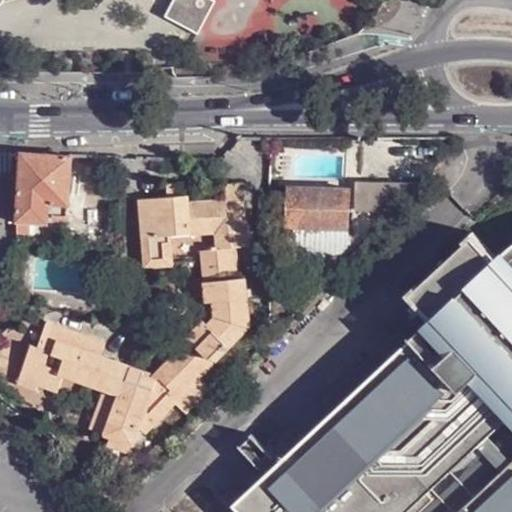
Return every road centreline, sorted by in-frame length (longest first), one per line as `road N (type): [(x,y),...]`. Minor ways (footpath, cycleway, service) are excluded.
road 1 (tertiary): [(232,114),(468,115)]
road 2 (tertiary): [(232,114),(2,118)]
road 3 (tertiary): [(432,57),(232,114)]
